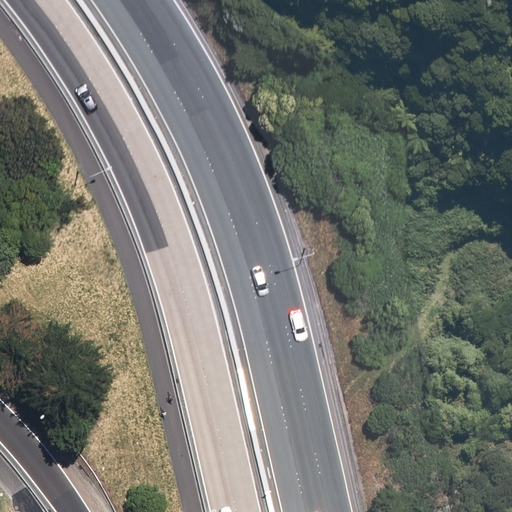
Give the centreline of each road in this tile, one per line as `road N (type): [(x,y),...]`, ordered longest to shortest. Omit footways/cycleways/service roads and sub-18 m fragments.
road 1 (secondary): [(235,511),(160,224),(123,137),(34,0)]
road 2 (secondary): [(133,0),(194,90),(239,185),(318,511)]
road 3 (secondary): [(75,511),(0,417)]
